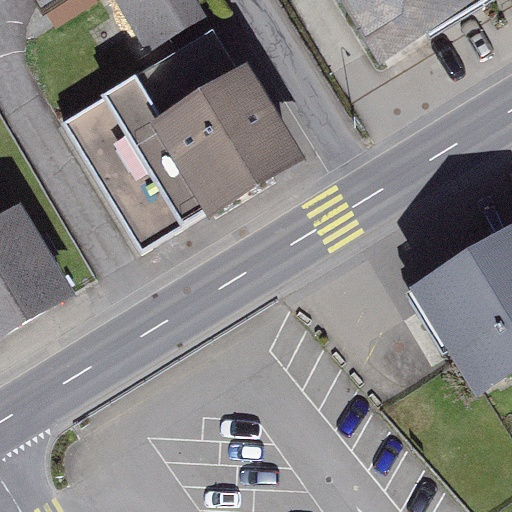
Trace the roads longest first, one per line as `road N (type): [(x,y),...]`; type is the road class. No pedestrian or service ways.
road 1 (secondary): [(0,423),(369,197)]
road 2 (residential): [(369,197),(246,0)]
road 3 (secondary): [(369,197),(511,110)]
